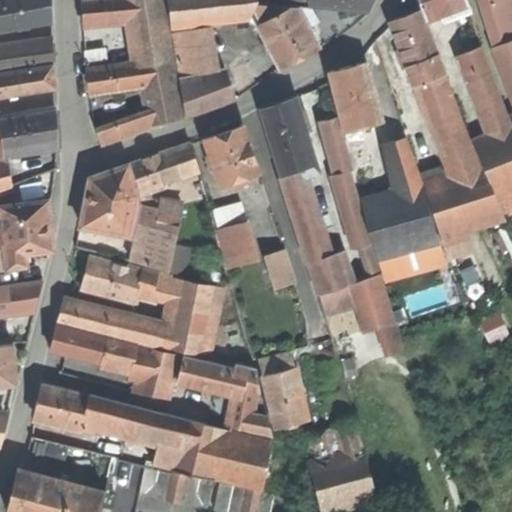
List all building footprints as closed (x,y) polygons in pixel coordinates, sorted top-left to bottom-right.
[(0,0),(0,28),(54,19),(53,2),(52,0),(0,0)] [(83,23),(132,20),(136,19),(132,0),(81,0),(82,9),(83,23)] [(132,20),(140,61),(141,65),(175,59),(164,0),(132,0),(136,19),(132,20)] [(250,19),(256,6),(257,0),(167,0),(174,29),(205,25),(250,19)] [(257,0),(256,6),(263,22),(298,3),(257,0)] [(308,0),(309,5),(367,10),(371,0),(308,0)] [(419,0),(426,19),(443,13),(454,9),(457,17),(473,12),(468,0),(419,0)] [(511,41),(511,0),(490,0),(504,44),(511,41)] [(320,44),(298,3),(263,22),(260,24),(282,65),(303,54),(320,44)] [(457,18),(457,17),(454,9),(443,13),(447,22),(457,18)] [(408,18),(393,23),(408,66),(438,56),(423,13),(408,18)] [(213,68),(205,25),(174,29),(181,74),(213,68)] [(53,40),(0,50),(0,64),(1,67),(55,61),(53,40)] [(86,50),(88,63),(109,60),(107,47),(86,50)] [(490,113),(504,140),(511,136),(511,117),(484,47),(468,53),(473,69),(467,71),(485,115),(490,113)] [(439,55),(438,56),(408,66),(415,85),(421,83),(464,174),(484,168),(479,157),(465,162),(449,120),(463,115),(439,55)] [(175,59),(141,65),(144,83),(149,112),(152,128),(169,122),(169,119),(186,116),(175,59)] [(90,80),(92,92),(144,83),(141,65),(140,61),(89,68),(90,80)] [(345,66),(329,70),(342,117),(345,132),(363,127),(379,123),(363,62),(345,66)] [(55,64),(13,71),(17,93),(56,87),(55,75),(55,64)] [(225,66),(213,68),(181,74),(189,115),(214,105),(237,96),(225,66)] [(13,71),(0,72),(0,95),(17,93),(13,71)] [(281,103),(262,109),(282,171),(301,165),(315,160),(296,98),(281,103)] [(57,107),(0,116),(3,135),(6,151),(59,143),(58,126),(57,107)] [(105,145),(152,128),(149,112),(99,129),(105,145)] [(477,151),(463,115),(449,120),(465,162),(479,157),(477,151)] [(326,121),(337,174),(351,170),(355,169),(345,132),(342,117),(326,121)] [(206,139),(221,185),(260,172),(245,126),(223,133),(206,139)] [(374,167),(363,127),(345,132),(355,169),(356,172),(374,167)] [(511,188),(511,136),(504,140),(477,151),(479,157),(484,168),(495,195),(511,188)] [(392,142),(404,193),(423,188),(408,137),(392,142)] [(131,164),(141,192),(202,171),(193,143),(161,154),(131,164)] [(319,172),(315,160),(301,165),(305,176),(319,172)] [(132,236),(136,215),(139,202),(141,192),(131,164),(92,178),(87,202),(82,226),(132,236)] [(330,256),(305,176),(301,165),(282,171),(280,172),(308,263),(330,256)] [(502,211),(495,195),(484,168),(464,174),(426,187),(441,231),(502,211)] [(358,247),(362,246),(372,243),(351,170),(337,174),(358,247)] [(7,172),(0,172),(0,189),(12,185),(7,172)] [(404,193),(364,204),(376,251),(378,250),(436,234),(423,188),(404,193)] [(1,206),(2,210),(8,252),(9,266),(30,265),(28,252),(42,251),(48,248),(52,246),(54,240),(51,217),(48,200),(1,206)] [(136,215),(141,216),(178,223),(181,224),(185,205),(161,200),(159,206),(139,202),(136,215)] [(214,210),(218,229),(248,222),(243,203),(214,210)] [(132,261),(169,269),(178,223),(141,216),(132,261)] [(230,267),(260,259),(251,226),(221,234),(230,267)] [(438,233),(436,234),(378,250),(386,279),(447,262),(438,233)] [(362,246),(372,275),(381,272),(372,243),(362,246)] [(277,287),(296,282),(287,251),(268,256),(277,287)] [(338,253),(330,256),(308,263),(318,292),(347,283),(338,253)] [(84,289),(135,302),(138,292),(144,269),(130,265),(129,267),(92,258),(88,275),(84,289)] [(181,278),(144,269),(138,292),(154,296),(157,285),(179,285),(180,279),(181,278)] [(372,275),(347,283),(318,292),(333,341),(397,321),(381,272),(372,275)] [(218,288),(180,279),(179,285),(175,301),(168,330),(164,345),(201,354),(218,288)] [(43,280),(0,285),(0,316),(36,311),(39,296),(43,280)] [(175,301),(179,285),(157,285),(154,296),(175,301)] [(163,348),(164,345),(168,330),(63,303),(58,321),(163,348)] [(492,343),(511,334),(511,333),(501,308),(481,317),(492,343)] [(122,342),(57,326),(54,339),(51,350),(116,366),(122,342)] [(146,348),(122,342),(116,366),(140,372),(146,348)] [(0,343),(0,383),(18,383),(17,364),(15,343),(0,343)] [(181,355),(146,348),(140,372),(137,391),(172,398),(181,355)] [(259,357),(264,375),(296,367),(292,350),(259,357)] [(234,367),(188,356),(182,379),(208,387),(235,396),(237,387),(241,363),(235,363),(234,367)] [(256,365),(241,363),(237,387),(260,392),(256,365)] [(296,367),(264,375),(276,427),(309,419),(296,367)] [(38,402),(35,416),(83,428),(86,418),(91,396),(43,384),(38,402)] [(255,415),(260,392),(237,387),(235,396),(228,427),(252,432),(255,415)] [(108,400),(91,396),(86,418),(103,422),(108,400)] [(180,418),(108,400),(103,422),(130,429),(131,425),(162,432),(177,436),(180,418)] [(269,418),(255,415),(252,432),(273,435),(269,418)] [(274,439),(180,418),(177,436),(172,455),(169,468),(262,489),(274,439)] [(340,423),(349,455),(365,451),(356,419),(340,423)] [(304,434),(312,465),(331,460),(323,429),(304,434)] [(157,452),(172,455),(177,436),(162,432),(157,452)] [(111,464),(113,455),(84,449),(82,457),(111,464)] [(331,460),(312,465),(324,509),(376,495),(365,451),(349,455),(338,458),(331,460)] [(154,465),(169,468),(172,455),(157,452),(154,465)] [(214,481),(146,468),(140,494),(209,508),(214,481)] [(106,491),(23,469),(20,479),(18,488),(15,497),(11,511),(100,511),(106,491)] [(220,483),(215,510),(227,511),(284,511),(288,496),(220,483)] [(7,495),(15,497),(18,488),(9,486),(7,495)] [(111,511),(117,493),(106,491),(100,511),(111,511)]
